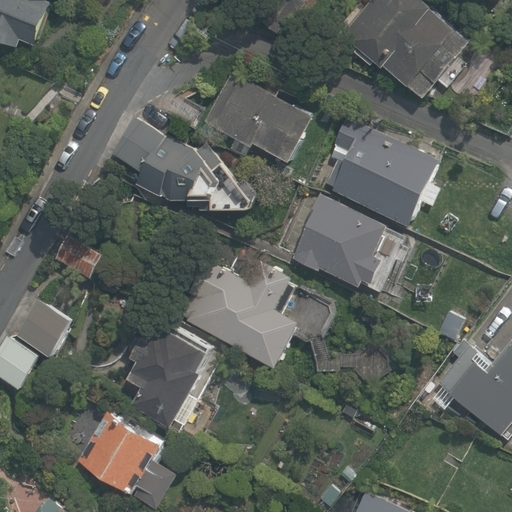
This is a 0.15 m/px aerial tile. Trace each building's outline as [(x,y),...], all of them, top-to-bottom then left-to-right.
[(77,12),(55,0),(0,0),(0,41),(26,56),(38,34),(58,45),(77,12)] [(489,33),(436,0),(394,0),(360,54),(444,106),(489,33)] [(327,120),(244,74),(209,137),(231,149),(238,135),(268,151),(270,148),(302,165),(327,120)] [(260,227),(273,203),(242,166),(142,116),(117,166),(204,209),(208,202),(260,227)] [(345,156),(332,184),(428,229),(458,166),(354,118),(338,153),(345,156)] [(327,192),(298,257),(388,297),(403,262),(391,256),(404,226),(327,192)] [(229,259),(197,320),(292,370),(317,323),(286,307),(294,293),(229,259)] [(51,301),(29,337),(70,363),(92,327),(51,301)] [(197,429),(233,363),(154,320),(137,351),(146,357),(134,379),(161,394),(154,405),(197,429)] [(16,340),(1,370),(48,394),(63,364),(16,340)] [(511,364),(502,376),(491,366),(465,395),(511,435),(511,364)] [(122,411),(93,463),(176,510),(194,477),(173,466),(184,446),(122,411)] [(423,511),(377,490),(367,511),(423,511)] [(87,511),(73,500),(62,511),(87,511)]
